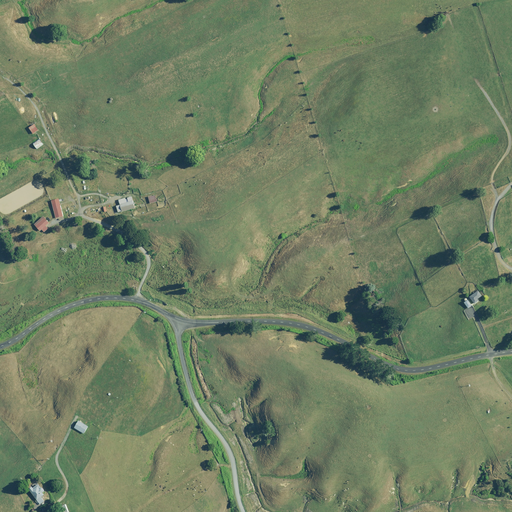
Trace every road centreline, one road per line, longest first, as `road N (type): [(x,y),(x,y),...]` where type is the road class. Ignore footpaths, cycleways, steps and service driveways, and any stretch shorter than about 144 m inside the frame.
road 1 (unclassified): [(178,318),(306,326),(407,370),(511,351)]
road 2 (unclassified): [(178,318),(190,390),(231,455),(244,511)]
road 3 (unclassified): [(0,346),(91,299),(133,299),(178,318)]
